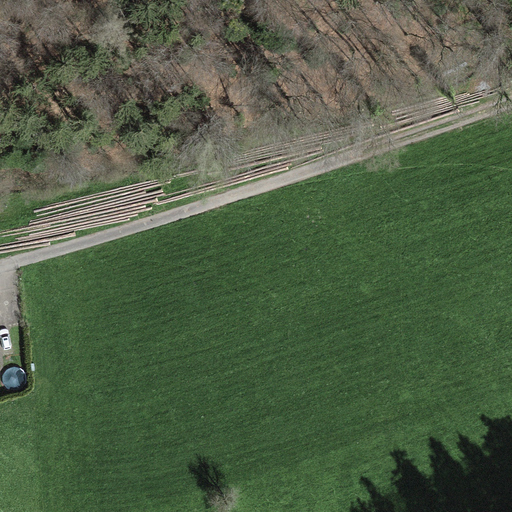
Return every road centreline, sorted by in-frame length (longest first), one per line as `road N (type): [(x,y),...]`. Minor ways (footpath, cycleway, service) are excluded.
road 1 (unclassified): [(0,263),(371,158)]
road 2 (track): [(371,158),(511,110)]
